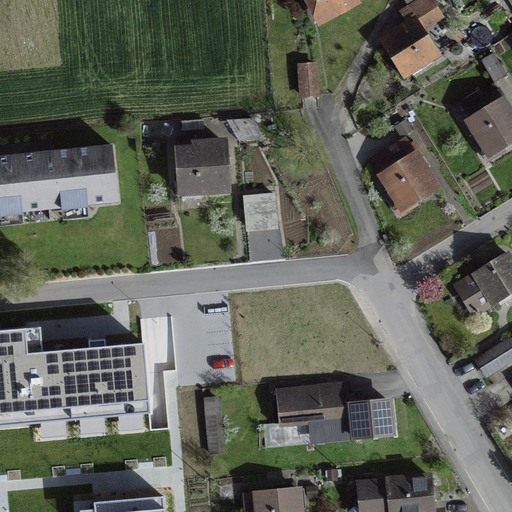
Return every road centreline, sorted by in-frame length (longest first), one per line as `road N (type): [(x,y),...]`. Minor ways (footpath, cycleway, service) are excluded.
road 1 (unclassified): [(381,292),(343,273),(0,302)]
road 2 (residential): [(507,511),(381,292)]
road 3 (residential): [(381,292),(511,213)]
